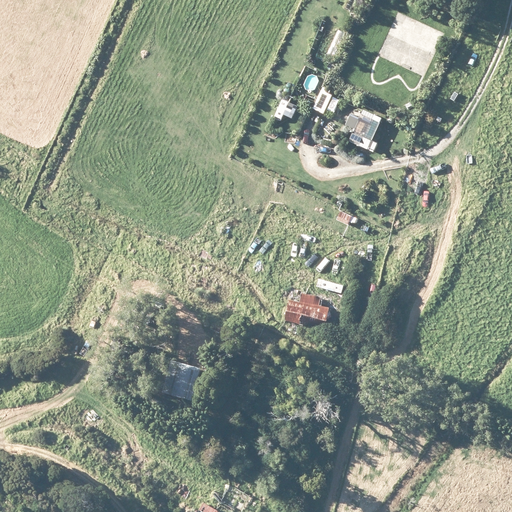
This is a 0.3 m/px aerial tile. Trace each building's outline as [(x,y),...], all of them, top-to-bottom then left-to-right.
[(332,92),(323,88),(313,110),(322,114),(332,92)] [(341,97),(333,94),(326,110),(334,114),(341,97)] [(360,119),(350,113),(343,125),(353,131),(360,119)] [(381,119),(374,116),(364,138),(370,141),(381,119)] [(362,138),(351,133),(347,141),(358,146),(362,138)] [(224,279),(188,269),(182,289),(218,299),(224,279)] [(293,290),(286,319),(326,329),(334,299),(293,290)] [(175,359),(167,389),(196,397),(204,367),(175,359)] [(220,511),(221,510),(205,502),(200,511),(220,511)]
